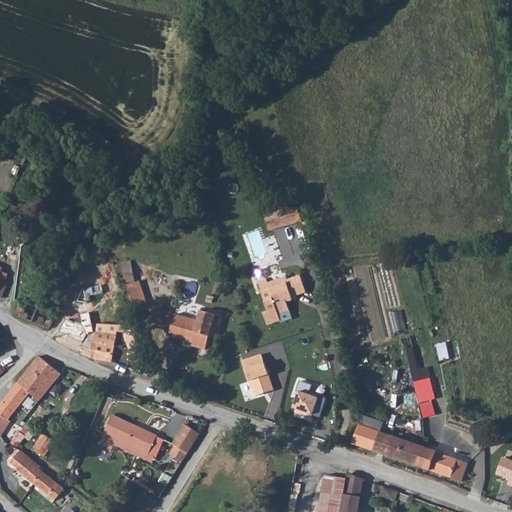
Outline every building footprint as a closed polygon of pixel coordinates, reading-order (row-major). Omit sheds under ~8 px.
[(307,232),(302,215),(267,226),(272,243),(307,232)] [(267,278),(260,280),(270,310),(265,312),(269,324),(281,320),(282,322),(294,319),(290,302),(294,304),(295,299),(295,297),(309,293),(304,277),(290,282),(289,277),(280,280),(281,281),(270,284),(267,278)] [(135,309),(148,304),(139,279),(126,283),(135,309)] [(21,296),(15,306),(12,313),(48,328),(53,314),(27,303),(28,301),(28,295),(21,296)] [(200,318),(178,312),(170,335),(189,340),(188,344),(209,350),(217,323),(222,325),(225,313),(204,307),(200,318)] [(392,323),(402,324),(403,310),(393,309),(392,323)] [(83,332),(63,324),(59,333),(58,339),(81,349),(80,352),(96,358),(95,331),(84,329),(83,332)] [(96,358),(112,363),(118,337),(95,331),(96,358)] [(437,343),(441,358),(450,356),(447,340),(437,343)] [(262,351),(242,358),(252,390),(254,389),(256,394),(273,388),(262,351)] [(41,355),(20,381),(29,391),(41,399),(62,372),(41,355)] [(410,359),(422,413),(432,411),(429,398),(437,397),(430,364),(417,367),(415,358),(410,359)] [(20,381),(0,405),(0,412),(8,418),(29,391),(20,381)] [(309,393),(299,389),(293,407),(296,408),(295,412),(311,417),(312,414),(320,417),(327,397),(309,391),(309,393)] [(0,412),(0,427),(6,433),(15,422),(8,418),(0,412)] [(362,414),(350,444),(419,466),(425,448),(380,432),(384,421),(362,414)] [(153,464),(163,438),(113,415),(101,442),(153,464)] [(182,463),(199,435),(184,425),(171,445),(174,446),(169,454),(182,463)] [(40,440),(52,447),(57,438),(46,431),(40,440)] [(47,455),(52,447),(40,440),(35,448),(47,455)] [(17,459),(26,449),(21,445),(19,448),(15,446),(7,455),(17,459)] [(425,448),(419,466),(462,481),(469,464),(425,448)] [(13,464),(33,483),(45,466),(26,449),(17,459),(13,464)] [(511,461),(501,457),(495,473),(508,479),(507,485),(511,486),(511,461)] [(45,466),(33,483),(37,487),(47,475),(50,471),(45,466)] [(341,511),(346,488),(348,471),(325,468),(317,511),(341,511)] [(366,474),(349,468),(348,471),(346,488),(363,492),(366,474)] [(47,475),(37,487),(47,496),(57,485),(47,475)] [(401,486),(384,481),(382,489),(398,494),(401,486)] [(359,511),(363,492),(346,488),(341,511),(359,511)]
